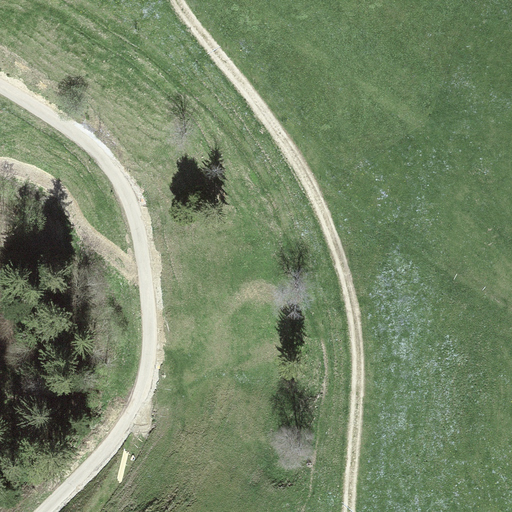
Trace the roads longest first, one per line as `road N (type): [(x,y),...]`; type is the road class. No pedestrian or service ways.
road 1 (track): [(180,0),(296,153),(337,244),(357,365),(351,511)]
road 2 (track): [(0,85),(70,125),(112,162),(134,211),(149,299),(139,392),(40,511)]
road 3 (track): [(139,392),(129,451),(90,511)]
